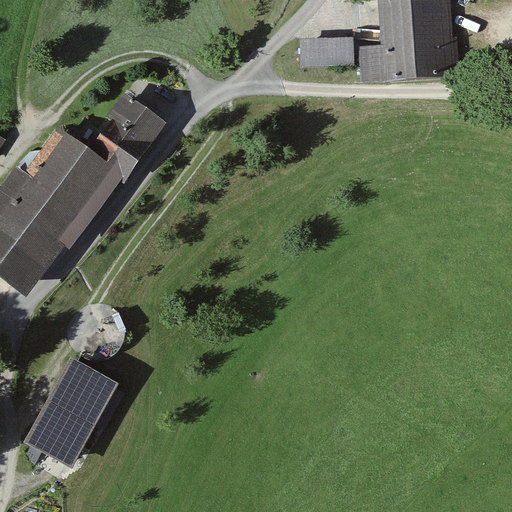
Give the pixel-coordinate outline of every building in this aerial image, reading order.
[(400,0),(385,2),(379,2),(383,51),(360,53),(363,90),(462,84),(459,41),(454,41),(451,0),(400,0)] [(355,71),(355,44),(300,46),(301,73),(355,71)] [(172,133),(124,97),(104,125),(109,128),(86,158),(126,190),(126,193),(172,133)] [(0,191),(0,287),(26,308),(65,258),(69,262),(126,190),(86,158),(59,137),(25,180),(17,173),(2,192),(0,191)] [(120,380),(71,354),(25,438),(73,464),(120,380)]
